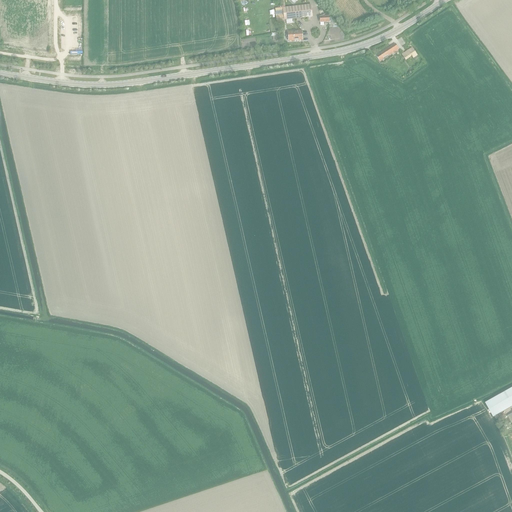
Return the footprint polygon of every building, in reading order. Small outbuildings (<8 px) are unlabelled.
[(312,17),(311,5),(283,8),(284,20),(312,17)] [(302,41),(302,31),(288,32),(289,42),(302,41)] [(387,56),(397,50),(394,44),(375,56),(379,62),(383,59),(382,57),(386,55),(387,56)] [(412,48),(401,55),(405,61),(411,56),(413,59),(417,56),(412,48)] [(494,416),(511,406),(511,387),(486,402),(494,416)]
